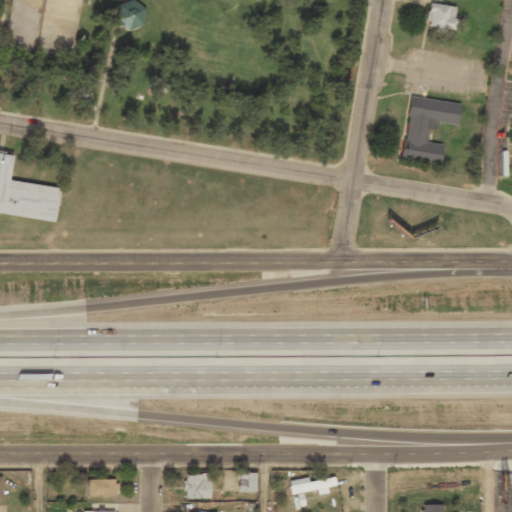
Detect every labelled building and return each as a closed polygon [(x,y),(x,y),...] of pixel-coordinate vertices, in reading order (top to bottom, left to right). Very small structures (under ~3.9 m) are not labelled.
[(144,6),(118,0),(113,25),(140,30),(144,6)] [(427,26),(453,30),(455,18),(452,18),(454,7),(428,2),(426,11),(429,12),(427,26)] [(408,95),(405,115),(407,116),(404,136),(402,136),(398,159),(438,165),(441,146),(423,143),(425,129),(434,131),(435,123),(456,126),(460,103),(408,95)] [(8,181),(12,155),(0,153),(0,214),(54,222),(58,188),(8,181)] [(208,499),(209,474),(184,473),(183,498),(208,499)] [(238,491),(255,491),(255,473),(238,473),(238,491)] [(315,489),(316,495),(326,493),(325,487),(334,486),(332,477),(307,482),(306,477),(287,481),(290,494),(315,489)] [(116,478),(82,479),(83,497),(116,496),(116,478)]
